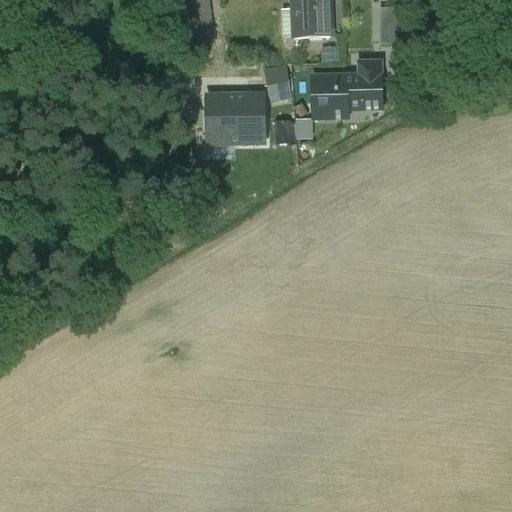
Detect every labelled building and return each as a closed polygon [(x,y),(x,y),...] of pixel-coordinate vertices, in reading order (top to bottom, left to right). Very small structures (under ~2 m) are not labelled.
[(329,0),(293,0),(294,42),(330,41),(329,0)] [(409,10),(382,11),(383,47),(410,46),(409,10)] [(313,81),(314,121),(348,121),(348,112),(382,111),(380,66),(361,66),(361,80),(313,81)] [(286,69),(266,73),(272,102),(292,98),(286,69)] [(271,139),(248,145),(255,175),(295,166),(288,147),(284,148),(280,132),(270,135),(271,139)]
